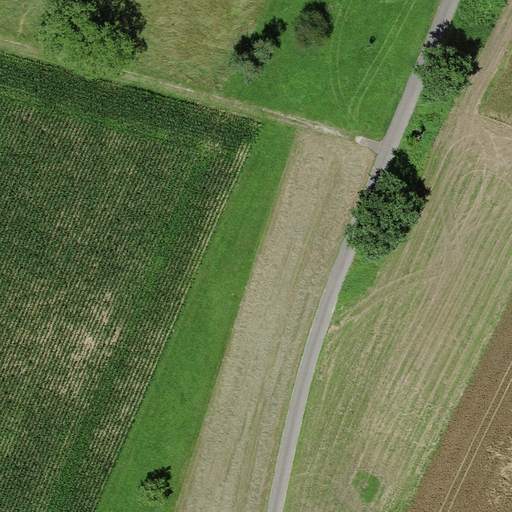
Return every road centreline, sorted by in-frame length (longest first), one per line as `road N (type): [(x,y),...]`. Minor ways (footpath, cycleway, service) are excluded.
road 1 (track): [(449,0),(324,309),(274,511)]
road 2 (track): [(388,147),(0,40)]
